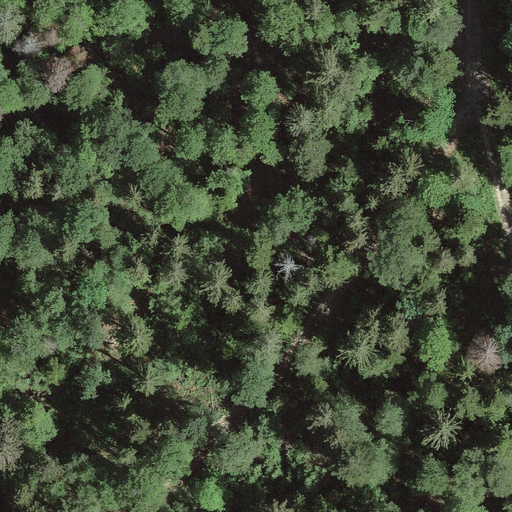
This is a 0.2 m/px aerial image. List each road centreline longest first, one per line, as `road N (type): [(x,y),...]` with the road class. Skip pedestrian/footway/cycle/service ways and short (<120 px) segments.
road 1 (track): [(485,109),(244,418),(191,461),(154,511)]
road 2 (track): [(475,0),(485,109),(511,225)]
